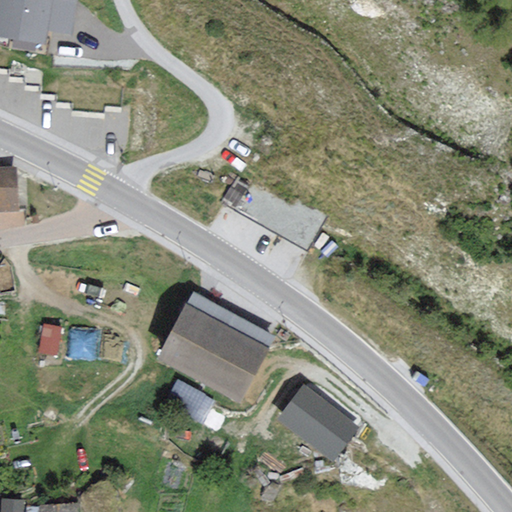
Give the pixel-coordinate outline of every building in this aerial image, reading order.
[(0,0),(0,32),(43,39),(45,26),(69,30),(73,1),(62,0),(0,0)] [(57,49),(0,48),(0,68),(11,68),(10,76),(25,76),(25,85),(32,85),(42,85),(42,94),(55,94),(55,102),(74,102),(74,110),(89,110),(102,110),(102,102),(119,103),(119,63),(56,63),(57,49)] [(0,208),(16,207),(13,168),(0,169),(0,208)] [(327,213),(239,175),(224,200),(257,219),(294,240),(307,247),(327,213)] [(266,349),(189,308),(181,322),(162,359),(239,399),(266,349)] [(59,349),(60,321),(42,321),(41,349),(59,349)] [(181,376),(168,397),(202,417),(215,397),(181,376)] [(333,412),(303,390),(282,419),(333,456),(354,427),(333,412)] [(278,466),(257,451),(246,467),(266,482),(278,466)] [(19,511),(21,502),(5,499),(4,505),(2,511),(19,511)]
